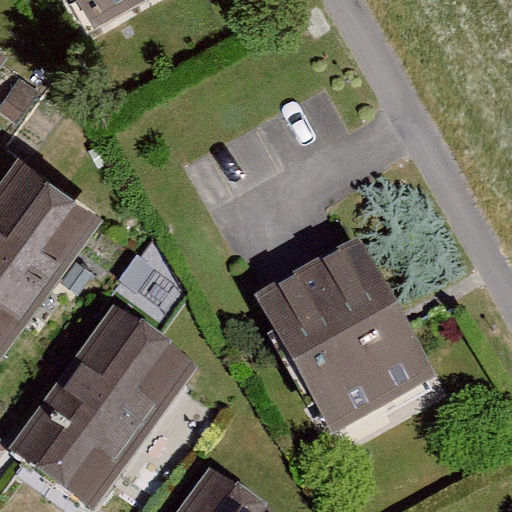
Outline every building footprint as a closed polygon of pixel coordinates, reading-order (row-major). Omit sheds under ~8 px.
[(78,0),(94,29),(150,0),(78,0)] [(0,173),(0,355),(1,356),(3,354),(107,205),(16,149),(0,173)] [(363,256),(262,310),(336,449),(437,395),(400,326),(363,256)] [(8,460),(83,511),(104,511),(201,375),(112,312),(8,460)] [(193,511),(257,511),(216,481),(193,511)]
